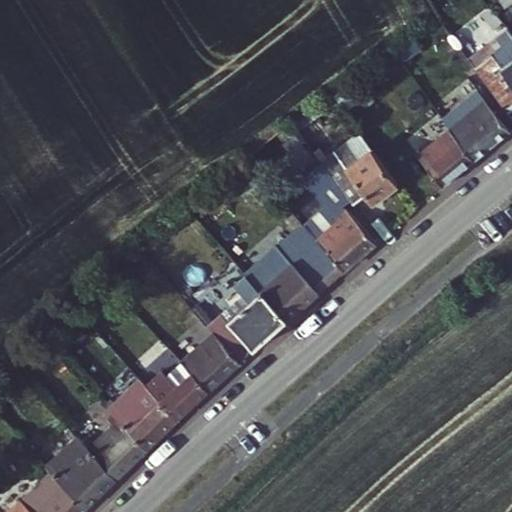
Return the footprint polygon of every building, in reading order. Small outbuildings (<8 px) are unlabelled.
[(511,0),(496,0),(503,9),(511,3),(511,0)] [(469,67),(503,120),(511,113),(511,47),(506,39),(469,67)] [(477,100),(438,130),(452,149),(464,166),(502,135),(477,100)] [(417,147),(406,155),(431,193),(464,166),(452,149),(448,153),(438,140),(422,153),(417,147)] [(367,213),(391,196),(366,159),(341,176),(337,170),(322,178),(346,213),(360,204),(367,213)] [(339,245),(320,262),(334,282),(366,253),(338,217),(331,222),(334,227),(328,231),(339,245)] [(258,303),(281,331),(316,299),(293,270),(263,297),(259,292),(253,298),(258,303)] [(226,324),(223,325),(251,360),(281,331),(258,303),(229,327),(226,324)] [(251,360),(223,325),(220,328),(224,332),(211,344),(236,374),(251,360)] [(236,374),(211,344),(178,374),(202,404),(236,374)] [(141,409),(116,430),(141,460),(202,404),(178,374),(148,402),(142,396),(135,402),(141,409)] [(109,439),(86,459),(111,488),(141,460),(116,430),(114,428),(106,434),(109,439)] [(46,474),(49,478),(77,511),(85,511),(111,488),(86,459),(75,446),(46,474)] [(77,511),(49,478),(20,506),(24,511),(77,511)]
